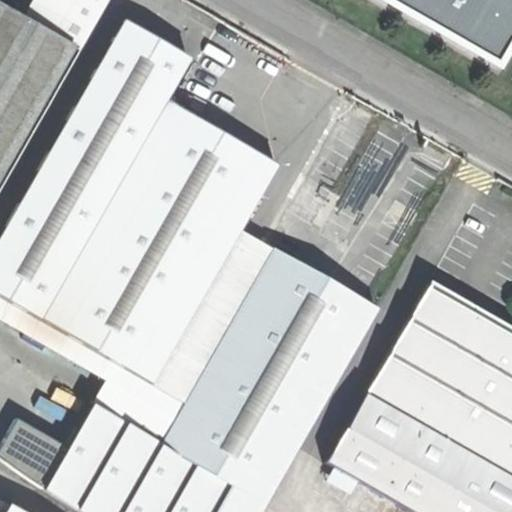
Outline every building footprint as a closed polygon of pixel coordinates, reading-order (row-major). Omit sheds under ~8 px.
[(0,185),(105,0),(32,0),(20,22),(0,11),(0,185)] [(511,0),(375,0),(411,20),(501,72),(511,52),(511,0)] [(125,370),(148,384),(234,233),(272,167),(215,134),(163,103),(188,60),(124,23),(0,237),(0,300),(6,304),(3,309),(20,318),(23,320),(26,315),(63,336),(61,341),(80,352),(83,347),(105,359),(101,364),(121,376),(125,370)] [(0,353),(0,362),(87,411),(91,405),(95,404),(160,442),(270,253),(234,233),(148,384),(125,370),(121,376),(101,364),(105,359),(83,347),(80,352),(61,341),(63,336),(26,315),(23,320),(20,318),(0,353)] [(259,511),(373,312),(270,253),(160,442),(95,404),(91,405),(87,411),(65,452),(14,423),(0,448),(0,465),(24,485),(68,511),(259,511)] [(410,511),(511,511),(511,331),(428,284),(325,464),(410,511)] [(24,511),(8,501),(6,505),(1,511),(24,511)]
